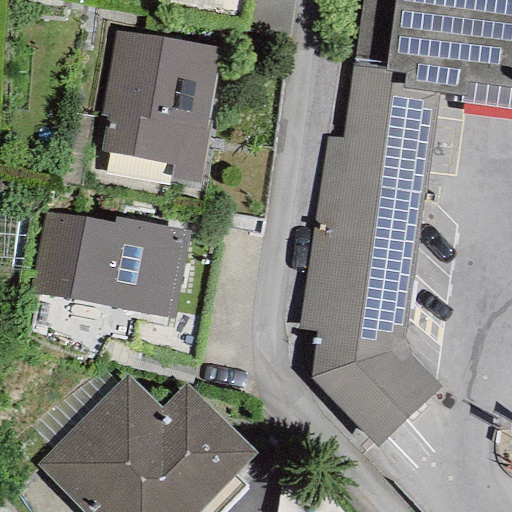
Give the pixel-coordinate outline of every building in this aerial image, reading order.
[(511,0),(360,0),(351,66),(405,75),(402,88),(437,92),(465,95),(467,82),(511,89),(511,0)] [(206,121),(218,48),(115,32),(99,116),(107,118),(100,151),(172,165),(169,186),(199,191),(210,122),(206,121)] [(405,75),(351,66),(340,138),(327,136),(299,330),(316,332),(309,380),(377,449),(439,385),(401,351),(437,92),(402,88),(405,75)] [(29,293),(173,319),(188,233),(115,218),(114,224),(46,213),(29,293)] [(68,499),(81,511),(196,511),(255,454),(185,383),(159,409),(126,376),(35,465),(68,499)]
